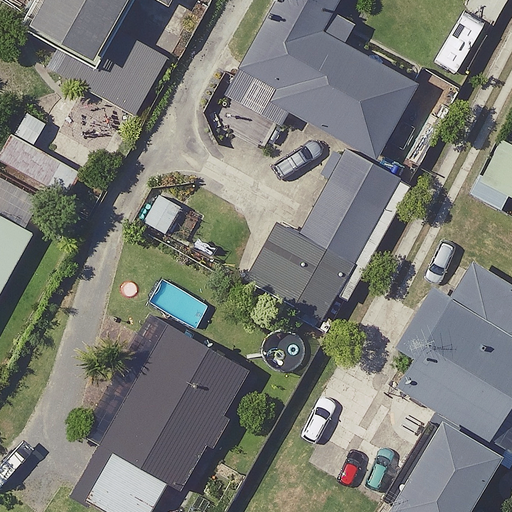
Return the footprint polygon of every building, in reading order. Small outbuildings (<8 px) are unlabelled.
[(49,0),(32,34),(109,76),(150,0),(153,0),(175,12),(181,0),(49,0)] [(349,0),(284,0),(244,76),(285,97),(279,108),(386,164),(425,91),(328,40),(349,0)] [(78,173),(10,135),(0,153),(0,159),(66,195),(78,173)] [(511,145),(500,140),(481,180),(511,194),(511,145)] [(405,183),(347,152),(304,232),(361,263),(405,183)] [(183,201),(160,188),(137,225),(160,239),(183,201)] [(0,309),(39,237),(0,215),(0,309)] [(361,269),(286,227),(254,285),(329,327),(361,269)] [(511,285),(482,267),(404,394),(499,452),(511,430),(511,285)] [(259,374),(155,316),(88,436),(192,494),(259,374)] [(492,511),(511,479),(511,461),(458,430),(409,511),(492,511)]
